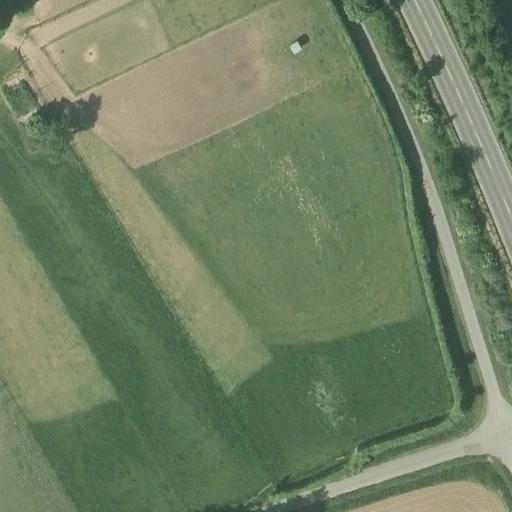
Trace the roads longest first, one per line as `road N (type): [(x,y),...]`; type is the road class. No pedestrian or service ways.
road 1 (unclassified): [(506,436),(414,148),(342,0)]
road 2 (unclassified): [(506,436),(270,511)]
road 3 (primary): [(415,0),(511,213)]
